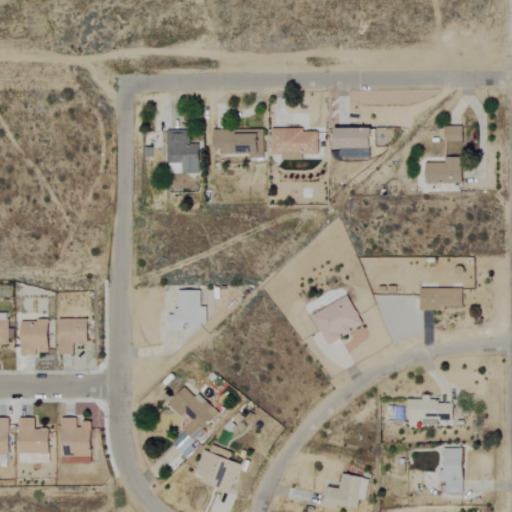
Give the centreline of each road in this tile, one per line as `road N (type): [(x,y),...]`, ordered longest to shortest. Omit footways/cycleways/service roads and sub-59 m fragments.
road 1 (residential): [(167,511),(139,488),(121,441),(128,82)]
road 2 (residential): [(128,82),(511,81)]
road 3 (residential): [(258,511),(300,438),(354,386),(426,352),(511,344)]
road 4 (residential): [(128,82),(65,58),(0,55)]
road 5 (residential): [(0,384),(120,384)]
